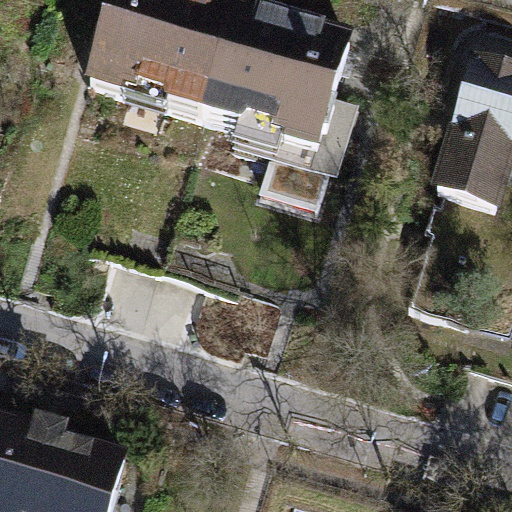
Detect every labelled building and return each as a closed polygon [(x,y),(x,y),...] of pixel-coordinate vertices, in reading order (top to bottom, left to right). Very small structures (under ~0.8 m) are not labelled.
[(119,0),(87,104),(204,140),(238,29),(141,0),(119,0)] [(355,65),(238,29),(204,140),(321,176),(355,65)] [(511,86),(478,77),(457,145),(511,161),(511,86)] [(510,229),(511,223),(511,161),(457,145),(438,207),(510,229)] [(0,433),(0,511),(106,511),(119,470),(0,433)]
